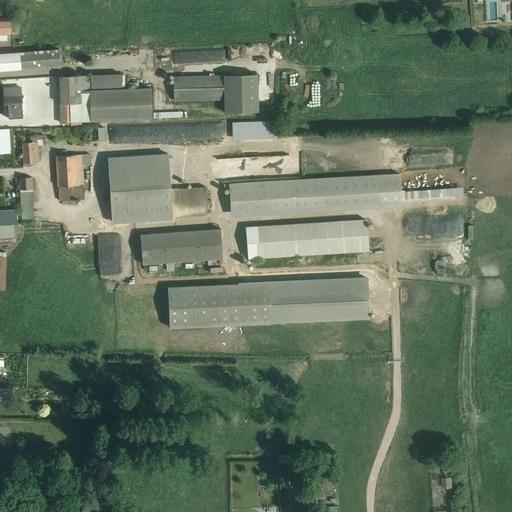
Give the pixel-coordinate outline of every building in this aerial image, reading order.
[(483,0),(483,19),(497,19),(498,0),(494,0),(483,0)] [(18,19),(0,19),(0,34),(12,34),(12,37),(19,37),(18,19)] [(216,60),(217,50),(191,48),(191,59),(216,60)] [(59,50),(0,54),(0,70),(60,67),(59,50)] [(123,72),(92,73),(92,87),(124,86),(123,72)] [(226,73),(226,112),(260,111),(260,72),(226,73)] [(93,122),(91,92),(91,74),(59,75),(60,76),(61,123),(72,123),(72,126),(83,125),(83,122),(93,122)] [(224,75),(213,76),(173,77),(174,101),(225,99),(224,75)] [(20,87),(4,88),(4,96),(5,108),(7,108),(8,119),(11,118),(22,118),(21,95),(20,87)] [(149,89),(91,92),(93,122),(151,119),(149,89)] [(228,121),(228,140),(271,139),(270,120),(228,121)] [(102,126),(94,126),(94,140),(102,140),(102,126)] [(69,127),(54,128),(56,140),(71,138),(69,127)] [(11,128),(0,128),(0,153),(13,153),(11,128)] [(33,165),(32,163),(39,162),(37,147),(43,146),(43,141),(44,140),(44,137),(36,137),(36,139),(30,139),(31,143),(21,144),(23,166),(33,165)] [(107,158),(112,222),(208,215),(206,187),(172,189),(169,153),(107,158)] [(81,165),(90,164),(89,155),(56,157),(59,202),(83,200),(81,165)] [(269,165),(269,155),(258,156),(259,166),(269,165)] [(283,155),(270,156),(270,165),(283,165),(283,155)] [(213,159),(214,176),(237,175),(237,169),(256,168),(256,157),(213,159)] [(230,208),(401,197),(399,173),(224,185),(224,189),(229,188),(230,208)] [(21,221),(33,220),(30,178),(18,179),(21,221)] [(0,224),(17,224),(16,210),(0,210),(0,224)] [(430,221),(430,227),(437,227),(436,215),(441,215),(441,210),(424,211),(425,221),(430,221)] [(368,219),(246,227),(248,258),(370,250),(368,219)] [(0,290),(4,291),(5,258),(0,257),(0,239),(13,238),(12,225),(0,225),(0,290)] [(173,262),(222,259),(220,229),(140,235),(142,264),(166,263),(173,262)] [(426,245),(435,246),(436,238),(427,237),(426,245)] [(121,268),(121,242),(95,242),(96,268),(121,268)] [(368,283),(368,279),(367,279),(363,279),(330,280),(268,283),(218,285),(168,288),(168,302),(169,315),(170,327),(200,326),(230,325),(240,324),(269,323),(270,323),(317,321),(358,319),(369,319),(369,318),(369,313),(368,283)] [(452,478),(442,479),(442,489),(453,489),(452,478)]
